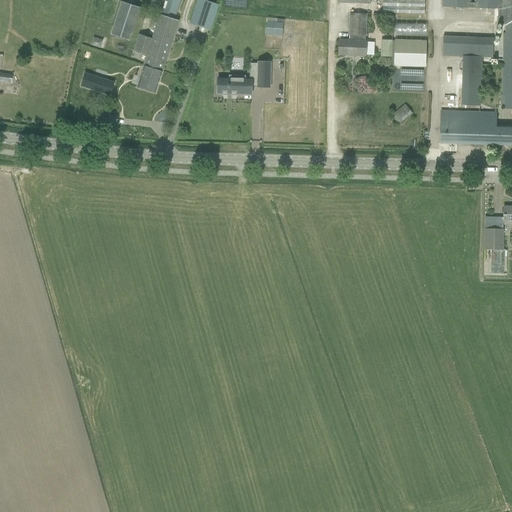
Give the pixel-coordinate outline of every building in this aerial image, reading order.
[(144,66),(162,72),(178,21),(174,19),(180,0),(165,0),(161,15),(153,39),(140,35),(134,51),(147,55),(144,66)] [(204,33),(206,29),(210,30),(219,5),(204,0),(197,0),(190,24),(200,27),(199,31),(204,33)] [(339,0),(339,3),(371,3),(371,0),(383,0),(383,13),(425,14),(425,0),(339,0)] [(502,31),(501,109),(511,108),(511,0),(442,0),(443,7),(499,8),(499,31),(502,31)] [(121,2),(111,35),(129,41),(140,8),(121,2)] [(364,55),(365,45),(365,36),(366,36),(367,14),(351,13),(350,39),(340,39),(339,54),(364,55)] [(404,32),(426,32),(426,24),(404,24),(404,32)] [(482,72),(483,62),(483,57),(493,58),(494,38),(444,36),(443,56),(464,56),(463,71),(482,72)] [(391,57),(392,41),(381,40),(380,57),(391,57)] [(394,67),(424,68),(426,68),(427,41),(395,41),(392,41),(391,57),(391,65),(394,65),(394,67)] [(257,79),(249,79),(245,79),(246,76),(229,75),(229,78),(218,78),(217,94),(222,94),(222,95),(227,96),(227,95),(231,95),(231,96),(236,96),(237,95),(251,95),(251,87),(257,87),(270,88),(271,63),(258,62),(258,64),(257,79)] [(162,72),(144,66),(137,88),(155,94),(162,72)] [(80,86),(110,96),(110,95),(114,83),(104,80),(104,79),(102,86),(93,83),(95,76),(94,76),(84,73),(85,74),(81,86),(80,86)] [(405,105),(399,110),(392,116),(398,124),(406,118),(412,113),(405,105)] [(439,144),(511,145),(511,126),(497,126),(497,113),(440,112),(439,144)] [(511,222),(511,206),(503,207),(503,222),(511,222)] [(502,250),(503,230),(502,230),(503,217),(485,217),(484,229),(484,249),(502,250)]
